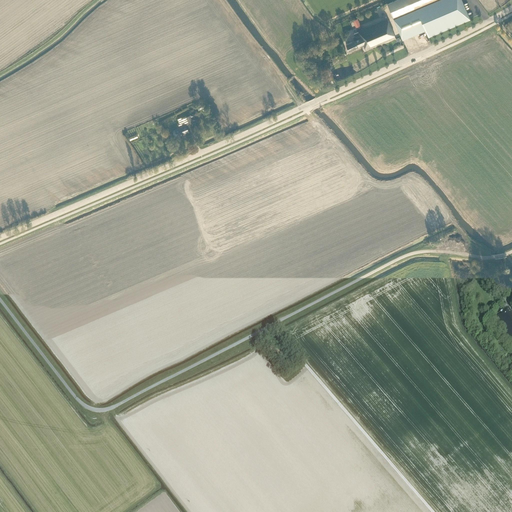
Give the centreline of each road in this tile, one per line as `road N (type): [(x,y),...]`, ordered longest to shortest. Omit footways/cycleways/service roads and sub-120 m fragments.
road 1 (unclassified): [(0,300),(80,404),(101,412),(402,258),(511,252)]
road 2 (tertiary): [(0,238),(511,8)]
road 3 (track): [(485,258),(417,174),(374,180),(305,111)]
road 4 (track): [(272,325),(432,511)]
